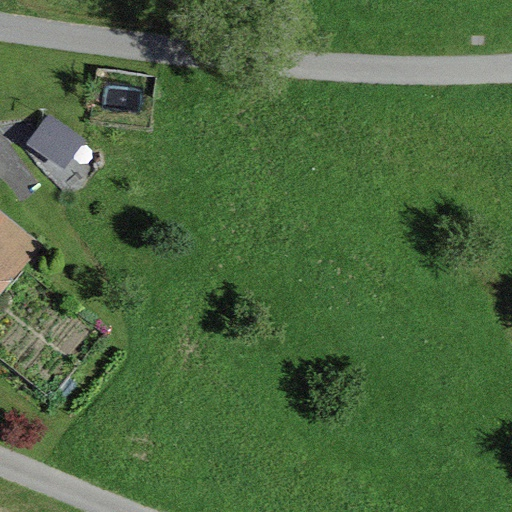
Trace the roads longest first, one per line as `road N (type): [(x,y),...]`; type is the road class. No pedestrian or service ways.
road 1 (residential): [(0,20),(286,61)]
road 2 (residential): [(511,67),(428,73),(286,61)]
road 3 (residential): [(0,457),(133,511)]
